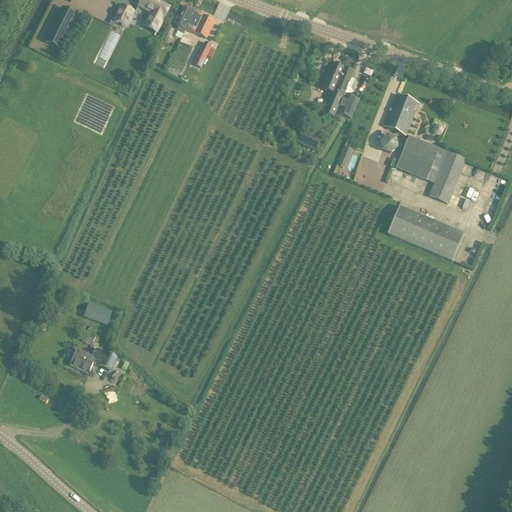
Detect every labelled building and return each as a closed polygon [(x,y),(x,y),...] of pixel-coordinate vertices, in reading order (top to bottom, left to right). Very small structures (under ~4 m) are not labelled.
[(156,35),(164,20),(170,8),(153,0),(142,0),(139,7),(153,14),(145,30),(156,35)] [(133,12),(122,6),(114,22),(126,28),(133,12)] [(186,30),(194,12),(186,8),(177,26),(179,27),(177,32),(184,36),(186,31),(186,30)] [(46,42),(60,49),(76,16),(62,9),(46,42)] [(203,16),(194,12),(186,30),(186,31),(194,34),(206,40),(215,22),(202,16),(203,16)] [(142,27),(146,18),(136,13),(131,22),(142,27)] [(167,45),(174,31),(169,28),(161,42),(167,45)] [(204,43),(195,62),(202,65),(211,46),(204,43)] [(339,81),(343,70),(328,64),(318,88),(332,93),(324,114),(334,118),(336,114),(343,97),(337,95),(340,89),(335,87),(338,80),(339,81)] [(344,95),(353,74),(343,70),(339,81),(338,80),(335,87),(340,89),(337,95),(343,97),(336,114),(351,120),(359,101),(344,95)] [(407,137),(408,134),(407,134),(418,105),(396,96),(384,127),(407,137)] [(441,135),(443,131),(441,128),(438,126),(435,127),(433,131),(434,134),(437,136),(441,135)] [(297,142),(315,152),(321,141),(303,131),(297,142)] [(396,140),(387,136),(379,142),(380,152),(390,156),(398,150),(396,140)] [(448,205),(466,161),(409,138),(399,163),(394,161),(391,167),(434,185),(429,197),(448,205)] [(344,148),(337,167),(344,170),(351,151),(344,148)] [(452,263),(463,235),(399,208),(387,236),(452,263)] [(63,300),(55,297),(49,310),(57,314),(63,300)] [(89,305),(84,318),(107,327),(111,313),(89,305)] [(93,340),(93,338),(85,335),(82,343),(91,347),(94,340),(93,340)] [(91,358),(78,352),(71,366),(89,374),(95,361),(101,364),(100,367),(111,372),(117,358),(106,353),(106,354),(95,349),(91,358)]
